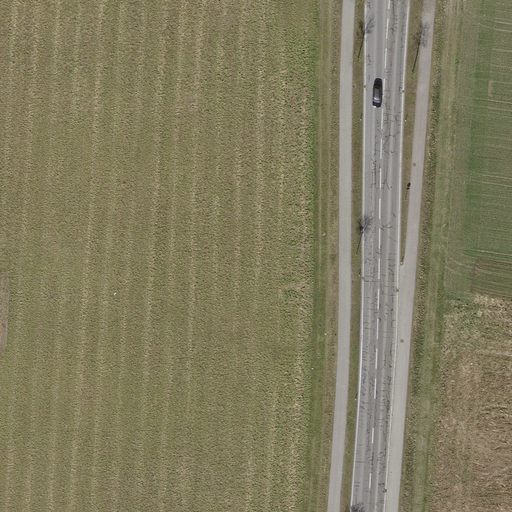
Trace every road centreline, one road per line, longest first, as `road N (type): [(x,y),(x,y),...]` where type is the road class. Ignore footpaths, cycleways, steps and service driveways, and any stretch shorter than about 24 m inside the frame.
road 1 (track): [(419,511),(452,0)]
road 2 (track): [(330,0),(313,511)]
road 3 (primary): [(387,12),(369,511)]
